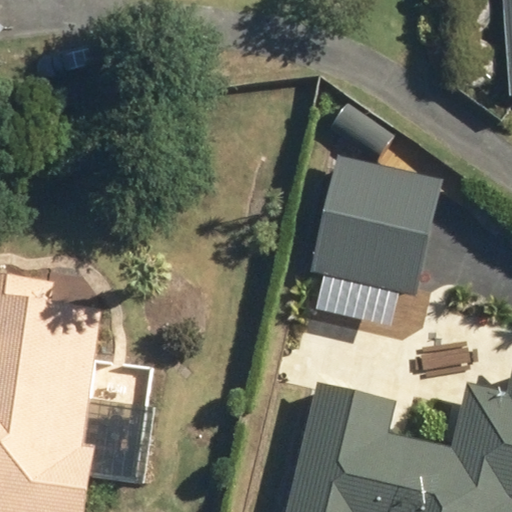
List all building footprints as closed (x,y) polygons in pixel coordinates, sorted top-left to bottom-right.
[(468,76),(454,95),(495,123),(508,103),(511,103),(511,0),(496,0),(503,100),(468,76)] [(345,164),(320,262),(417,286),(442,189),(345,164)] [(80,399),(93,308),(41,301),(44,281),(0,275),(0,511),(74,511),(80,474),(131,481),(141,407),(80,399)] [(292,511),(511,511),(511,359),(508,358),(499,393),(460,383),(444,449),(315,418),(292,511)] [(366,366),(344,374),(352,396),(373,388),(366,366)]
